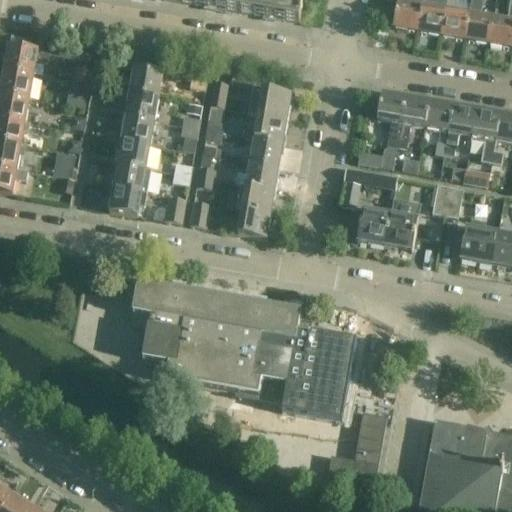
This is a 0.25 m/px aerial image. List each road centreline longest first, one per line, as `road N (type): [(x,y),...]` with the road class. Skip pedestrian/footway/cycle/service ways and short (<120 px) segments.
road 1 (residential): [(337,63),(0,2)]
road 2 (residential): [(299,274),(0,219)]
road 3 (residential): [(299,274),(337,63)]
road 4 (residential): [(342,281),(511,369)]
road 5 (residential): [(511,94),(337,63)]
road 6 (residential): [(511,312),(342,281)]
road 7 (tertiary): [(144,511),(0,420)]
